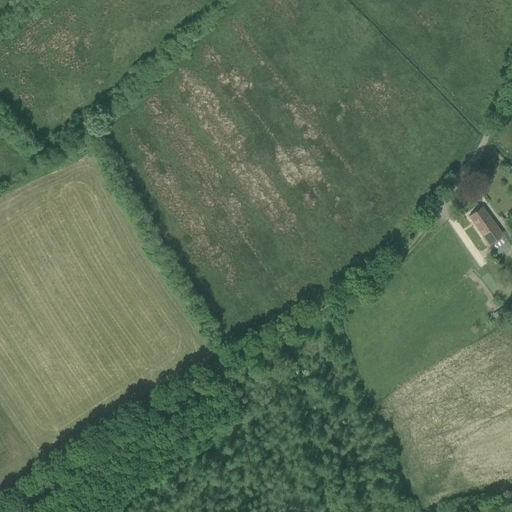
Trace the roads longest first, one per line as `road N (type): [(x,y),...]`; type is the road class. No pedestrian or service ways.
road 1 (track): [(446,205),(415,243),(4,511)]
road 2 (unclassified): [(446,205),(511,82)]
